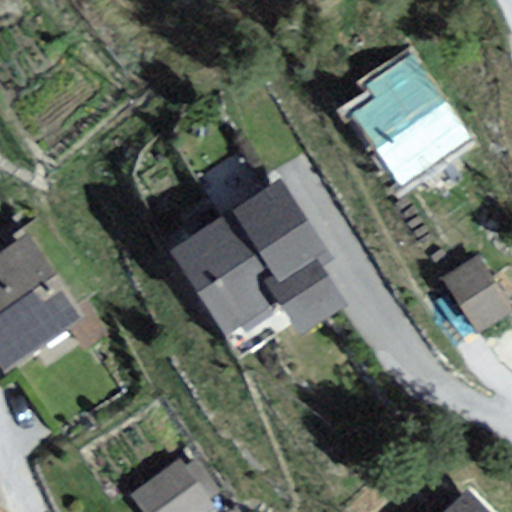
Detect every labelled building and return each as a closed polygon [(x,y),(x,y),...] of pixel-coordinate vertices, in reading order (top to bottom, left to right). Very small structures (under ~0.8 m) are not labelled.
[(487,140),(429,64),(368,111),(426,187),(487,140)] [(281,179),(172,249),(227,333),(273,303),(297,338),(348,305),(320,263),(329,253),(281,179)] [(42,233),(0,263),(0,342),(19,368),(99,310),(42,233)] [(511,331),(511,283),(501,265),(457,291),(489,345),(511,331)] [(207,511),(213,508),(179,462),(135,495),(147,511),(207,511)] [(491,511),(475,495),(457,511),(491,511)]
